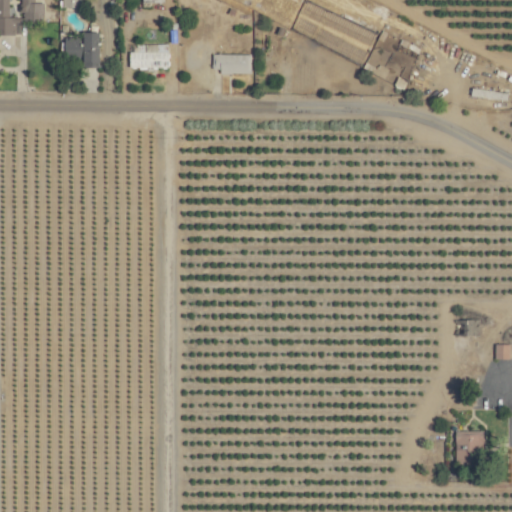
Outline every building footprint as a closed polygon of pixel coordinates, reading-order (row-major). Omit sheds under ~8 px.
[(31,0),(0,0),(0,34),(12,35),(12,23),(41,22),(40,3),(32,3),(31,0)] [(58,0),(59,8),(78,8),(77,0),(58,0)] [(61,38),(61,58),(79,59),(79,67),(96,68),(96,33),(78,32),(78,38),(61,38)] [(133,45),(133,52),(125,52),(126,69),(166,69),(166,44),(133,45)] [(248,55),(210,54),(210,73),(248,73),(248,55)] [(505,93),(468,87),(467,95),(503,101),(505,93)] [(507,359),(507,344),(492,345),(492,359),(507,359)] [(479,431),(451,431),(452,467),(474,466),(474,447),(480,447),(479,431)]
